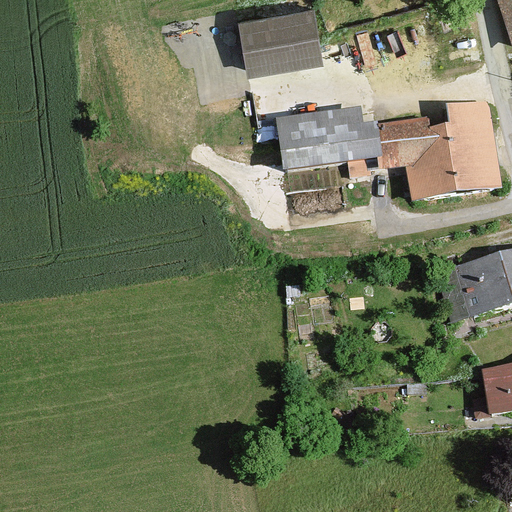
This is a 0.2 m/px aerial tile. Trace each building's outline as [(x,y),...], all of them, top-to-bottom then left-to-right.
[(511,0),(500,0),(511,37),(511,0)] [(327,70),(319,14),(242,26),(251,81),(327,70)] [(500,203),(492,105),(447,109),(449,133),(384,138),(387,179),(411,177),(413,210),(500,203)] [(387,179),(384,138),(367,139),(365,119),(280,126),(285,187),(387,179)] [(511,260),(455,274),(469,331),(511,320),(511,260)] [(511,373),(484,378),(493,425),(511,421),(511,373)]
